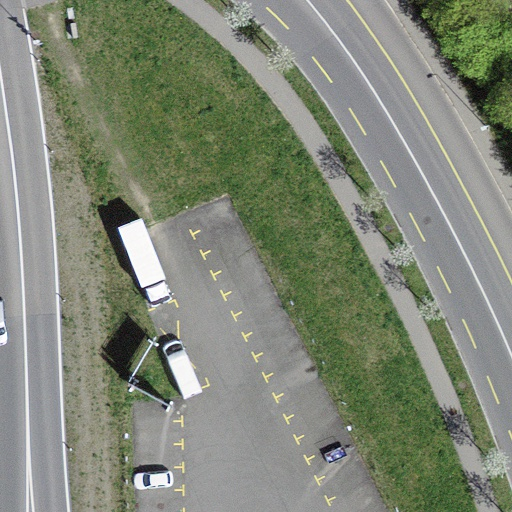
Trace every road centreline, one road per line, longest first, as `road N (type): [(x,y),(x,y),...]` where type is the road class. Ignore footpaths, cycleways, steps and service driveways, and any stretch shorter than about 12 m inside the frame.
road 1 (tertiary): [(511,341),(440,193),(355,48),(313,0)]
road 2 (secondary): [(49,511),(21,337)]
road 3 (secondary): [(21,337),(8,511)]
road 4 (secondary): [(0,175),(21,337)]
